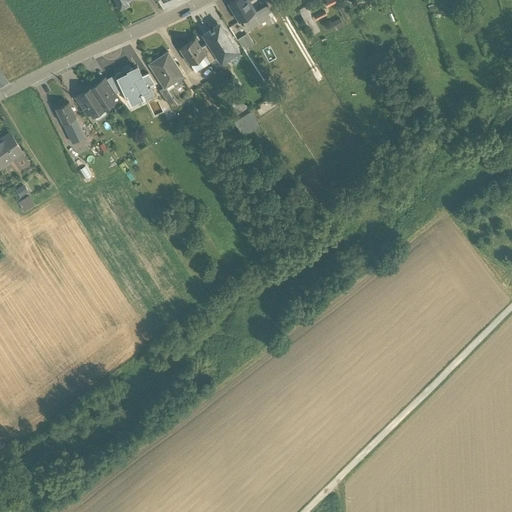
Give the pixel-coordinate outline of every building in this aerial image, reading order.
[(113,0),(120,14),(129,10),(127,5),(138,0),(113,0)] [(261,0),(257,2),(263,11),(267,9),(261,0)] [(247,7),(243,1),(229,9),(240,27),(242,26),(253,19),(247,7)] [(326,9),(328,13),(340,7),(338,3),(326,9)] [(265,15),(254,21),(253,19),(242,26),(251,41),(277,26),(269,13),(265,15)] [(340,15),(346,26),(350,24),(344,13),(340,15)] [(306,14),(299,18),(314,42),(321,37),(306,14)] [(318,26),(328,21),(326,18),(316,23),(318,26)] [(341,25),(332,30),(336,38),(345,33),(341,25)] [(238,57),(220,29),(214,33),(216,36),(212,38),(210,35),(204,39),(209,48),(202,52),(201,53),(201,54),(205,60),(210,67),(218,62),(222,67),(226,64),(227,63),(232,59),(233,60),(238,57)] [(254,49),(248,39),(238,45),(244,55),(254,49)] [(201,53),(195,44),(181,53),(190,69),(205,60),(201,54),(201,53)] [(183,81),(168,57),(150,69),(164,92),(165,93),(165,92),(183,81)] [(205,60),(190,69),(195,76),(210,67),(205,60)] [(133,105),(134,108),(154,98),(150,91),(147,93),(141,82),(135,69),(115,78),(122,92),(124,97),(126,96),(131,106),(133,105)] [(114,95),(122,92),(115,78),(107,83),(114,95)] [(155,89),(148,78),(141,82),(147,93),(150,91),(155,89)] [(114,95),(107,83),(101,87),(112,103),(117,100),(114,95)] [(104,113),(114,107),(112,103),(101,87),(101,86),(91,92),(104,113)] [(104,113),(91,92),(79,100),(80,101),(81,102),(90,117),(93,120),(104,113)] [(165,92),(165,93),(164,92),(159,95),(169,110),(174,106),(165,92)] [(86,120),(90,117),(81,102),(80,101),(76,103),(86,120)] [(242,104),(232,111),(238,120),(248,114),(242,104)] [(75,121),(68,107),(55,114),(62,128),(75,121)] [(234,126),(242,142),(260,132),(252,117),(234,126)] [(75,121),(62,128),(72,147),(84,140),(76,124),(75,121)] [(0,169),(22,155),(10,137),(0,143),(0,169)] [(27,197),(22,189),(16,194),(21,201),(27,197)] [(34,210),(28,201),(19,207),(25,216),(34,210)]
